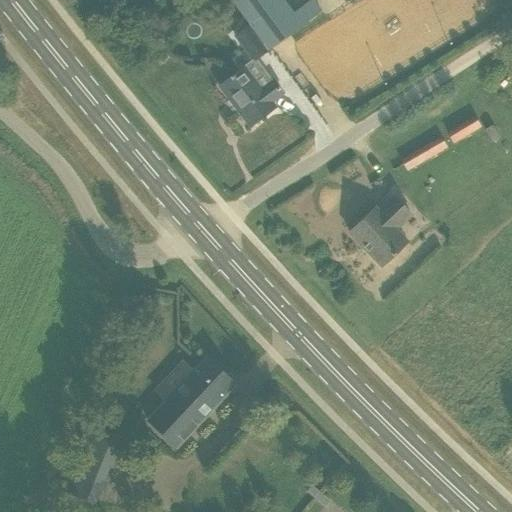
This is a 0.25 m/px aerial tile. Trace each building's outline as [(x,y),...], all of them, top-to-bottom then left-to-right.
[(230,0),(249,25),(233,36),(253,63),(322,11),(314,0),(310,0),(294,12),(285,0),(230,0)] [(244,67),(219,86),(249,126),(275,107),(270,101),(282,92),(273,80),(261,88),(244,67)] [(474,115),(446,132),(453,143),(481,126),(474,115)] [(500,137),(492,125),(484,130),(492,142),(500,137)] [(407,171),(447,147),(440,135),(400,159),(407,171)] [(375,206),(346,233),(380,268),(409,241),(397,229),(412,215),(393,194),(377,209),(375,206)] [(176,447),(235,384),(233,382),(233,377),(229,373),(224,374),(206,356),(147,419),(176,447)]
